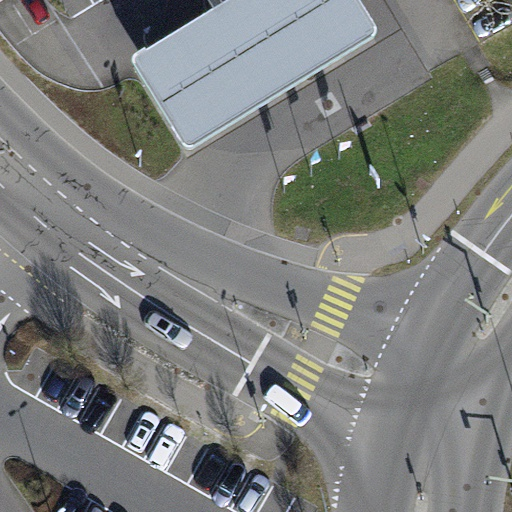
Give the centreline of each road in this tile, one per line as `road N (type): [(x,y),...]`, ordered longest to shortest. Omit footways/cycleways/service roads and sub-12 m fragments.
road 1 (unclassified): [(410,389),(141,255),(0,141)]
road 2 (tertiary): [(511,217),(471,274),(410,389)]
road 3 (tertiary): [(410,389),(379,511)]
